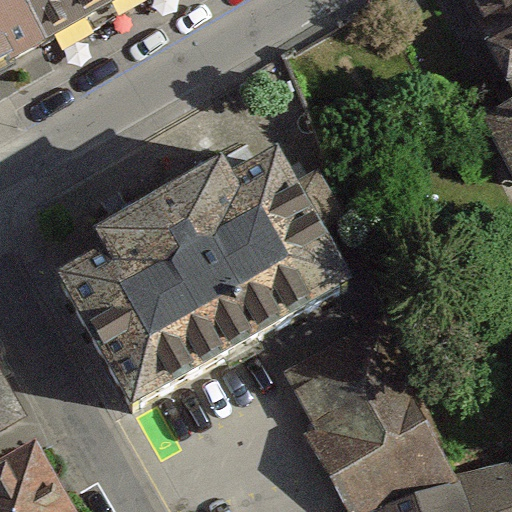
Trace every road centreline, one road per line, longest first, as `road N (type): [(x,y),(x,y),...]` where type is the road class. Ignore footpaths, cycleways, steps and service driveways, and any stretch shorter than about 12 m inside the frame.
road 1 (residential): [(300,0),(0,186)]
road 2 (residential): [(0,290),(114,511)]
